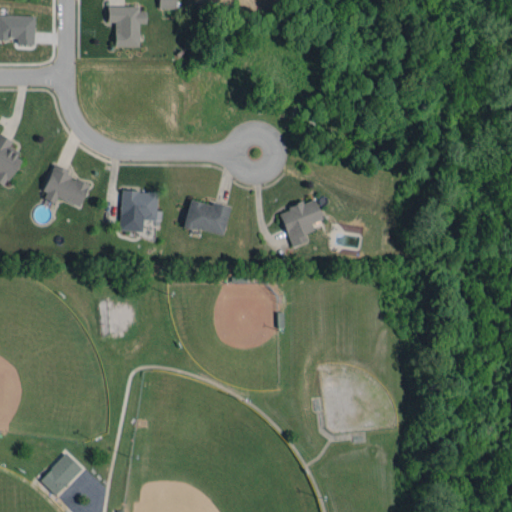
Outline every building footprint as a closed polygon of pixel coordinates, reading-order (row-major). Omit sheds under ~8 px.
[(174,0),(157,0),(157,7),(175,8),(174,0)] [(137,23),(145,22),(144,6),(106,7),(106,21),(113,21),(114,46),(138,46),(137,23)] [(33,16),(0,14),(0,38),(15,39),(14,44),(32,44),(33,16)] [(0,183),(5,186),(21,155),(7,148),(11,141),(0,134),(0,183)] [(56,198),(79,206),(87,184),(67,176),(69,170),(53,164),(40,197),(54,202),(56,198)] [(228,207),(188,198),(182,226),(221,234),(228,207)] [(320,219),(313,198),(277,211),(290,246),(306,240),(304,233),(313,230),(310,222),(320,219)] [(39,479),(55,494),(80,467),(64,452),(39,479)]
